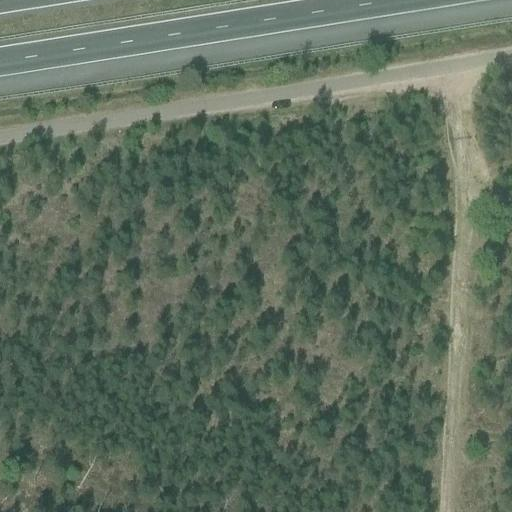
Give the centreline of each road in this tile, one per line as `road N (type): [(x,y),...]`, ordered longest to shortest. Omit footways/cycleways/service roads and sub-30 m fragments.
road 1 (track): [(445,65),(465,182),(447,511)]
road 2 (unclassified): [(0,136),(403,72)]
road 3 (motorway): [(0,62),(402,0)]
